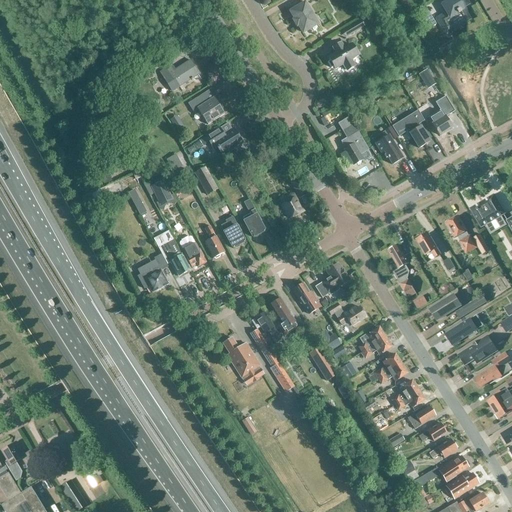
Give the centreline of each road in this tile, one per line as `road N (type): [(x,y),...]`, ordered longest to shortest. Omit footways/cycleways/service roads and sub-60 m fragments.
road 1 (motorway): [(219,511),(0,162)]
road 2 (motorway): [(0,211),(191,511)]
road 3 (unclassified): [(511,498),(348,232)]
road 4 (unclassified): [(348,232),(511,143)]
road 5 (residential): [(282,128),(306,100),(306,77),(245,0)]
road 6 (unclassified): [(203,0),(282,128)]
road 7 (residential): [(288,261),(271,259),(153,320)]
road 8 (unclassified): [(282,128),(348,232)]
road 9 (residential): [(196,327),(286,279),(288,261)]
